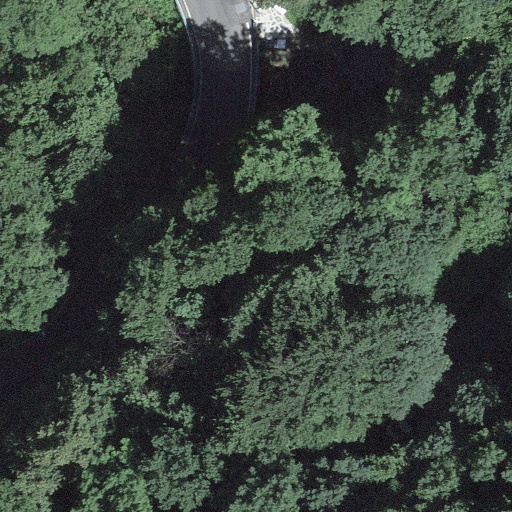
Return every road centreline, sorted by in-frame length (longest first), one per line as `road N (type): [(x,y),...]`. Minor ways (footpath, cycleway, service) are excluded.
road 1 (tertiary): [(207,0),(225,94),(206,160),(122,248),(71,333),(0,380)]
road 2 (unclassified): [(511,301),(408,395),(238,470),(193,511)]
